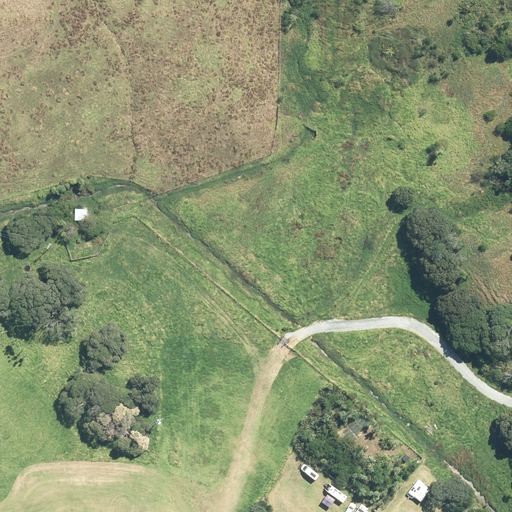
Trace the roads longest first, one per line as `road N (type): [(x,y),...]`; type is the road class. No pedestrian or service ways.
road 1 (track): [(338,325),(417,326),(478,383),(511,402)]
road 2 (track): [(225,511),(274,365)]
